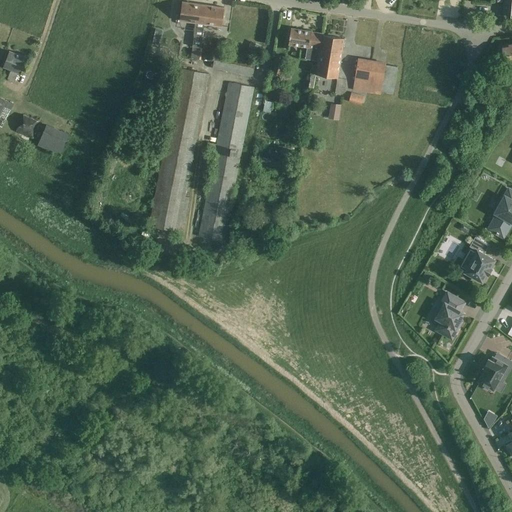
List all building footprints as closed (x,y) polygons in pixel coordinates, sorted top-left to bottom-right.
[(511,0),(503,0),(503,15),(511,16),(511,0)] [(222,25),(225,7),(183,2),(180,21),(196,23),(192,58),(200,59),(205,23),(222,25)] [(310,44),(321,46),(323,35),(312,33),(312,31),(292,27),(289,44),(309,47),(310,44)] [(323,35),(321,46),(317,74),(338,77),(345,38),(323,35)] [(226,41),(218,39),(213,67),(253,76),(256,60),(224,53),(226,41)] [(511,44),(503,46),(504,58),(502,59),(503,61),(505,62),(505,63),(511,61),(511,44)] [(25,56),(10,51),(4,66),(11,69),(7,79),(15,82),(18,72),(19,72),(25,56)] [(285,57),(274,55),(271,74),(282,76),(285,57)] [(355,80),(353,90),(381,94),(381,92),(382,84),(394,86),(398,67),(385,65),(386,63),(358,58),(355,80)] [(209,74),(181,69),(150,226),(179,231),(179,230),(183,231),(190,197),(185,197),(209,74)] [(255,88),(229,82),(217,144),(208,142),(206,152),(215,153),(199,235),(224,240),(255,88)] [(351,92),(349,100),(362,103),(364,96),(351,92)] [(14,104),(0,97),(0,125),(3,127),(14,104)] [(273,102),(266,100),(263,111),(271,113),(273,102)] [(342,105),(331,103),(329,118),(339,120),(342,105)] [(39,122),(24,115),(16,131),(32,139),(39,122)] [(46,125),(37,145),(58,154),(67,135),(46,125)] [(24,143),(16,139),(10,149),(18,154),(24,143)] [(511,190),(509,189),(505,196),(495,212),(500,215),(492,230),(503,237),(511,221),(511,190)] [(489,245),(475,237),(470,246),(476,250),(464,272),(482,282),(487,274),(488,275),(492,268),(491,268),(495,260),(484,253),(489,245)] [(465,302),(447,292),(442,302),(445,303),(436,318),(441,321),(436,330),(452,339),(457,329),(455,328),(463,313),(460,311),(465,302)] [(487,368),(479,381),(486,385),(484,387),(491,391),(492,389),(493,389),(498,380),(500,381),(509,366),(493,357),(491,360),(489,359),(484,367),(487,368)]
